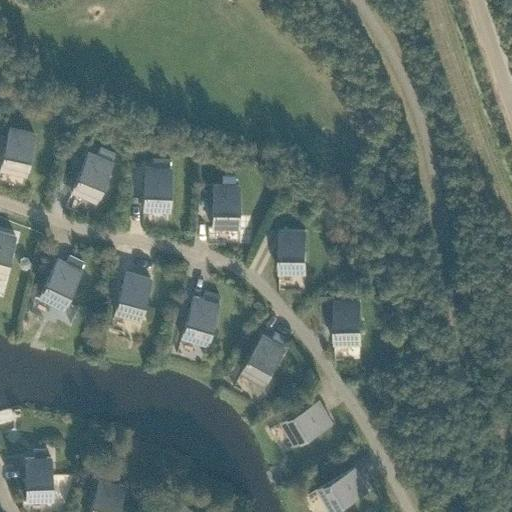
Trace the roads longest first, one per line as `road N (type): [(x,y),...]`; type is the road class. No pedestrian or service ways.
road 1 (residential): [(409,511),(304,336),(247,275),(0,198)]
road 2 (unclassified): [(511,143),(463,0)]
